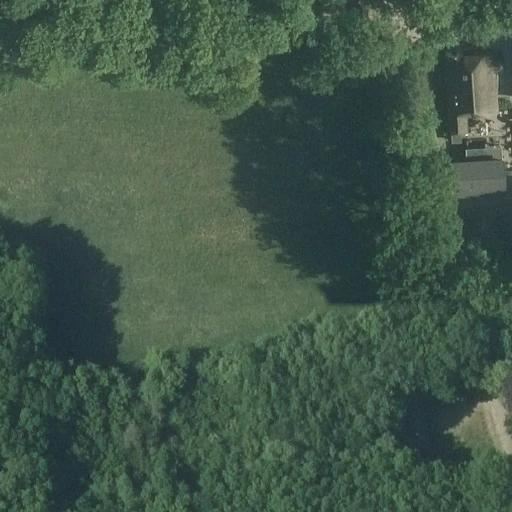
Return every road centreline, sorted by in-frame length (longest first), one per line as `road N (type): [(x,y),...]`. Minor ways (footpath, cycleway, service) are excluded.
road 1 (unclassified): [(511,457),(444,208),(421,24)]
road 2 (unclassified): [(123,0),(421,24)]
